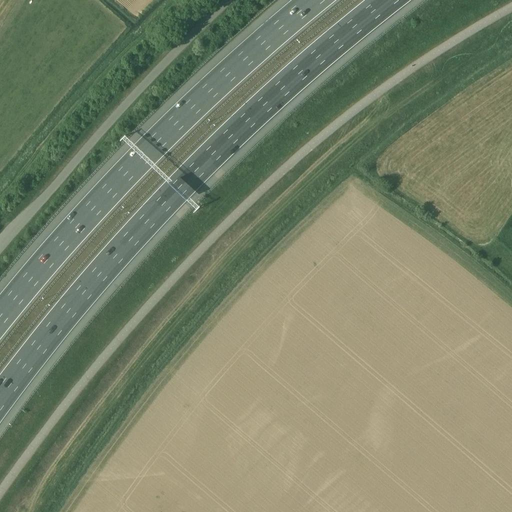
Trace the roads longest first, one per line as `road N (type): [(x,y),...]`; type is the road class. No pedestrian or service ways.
road 1 (motorway): [(0,400),(78,296),(196,168),(388,0)]
road 2 (motorway): [(314,0),(147,148),(0,316)]
road 3 (unclassified): [(226,0),(0,247)]
